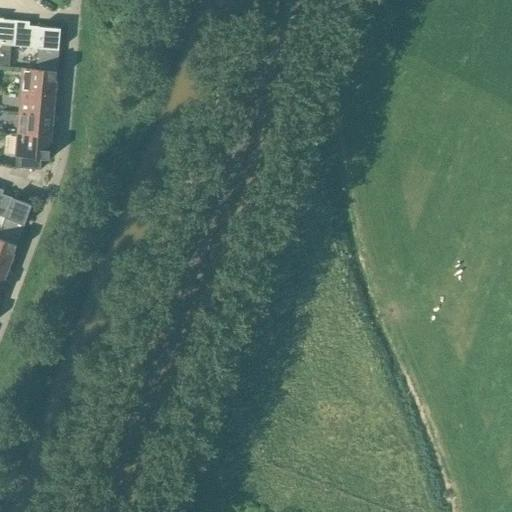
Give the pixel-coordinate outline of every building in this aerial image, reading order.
[(0,44),(15,46),(17,21),(4,20),(4,23),(0,23),(0,44)] [(23,69),(58,72),(62,29),(30,26),(30,22),(17,21),(15,46),(38,48),(36,69),(23,68),(23,69)] [(56,94),(58,72),(23,69),(21,91),(56,94)] [(54,115),(56,94),(21,91),(20,112),(54,115)] [(52,137),(54,115),(20,112),(18,134),(52,137)] [(52,137),(18,134),(16,156),(17,156),(16,168),(41,170),(42,159),(50,159),(52,137)] [(0,239),(17,246),(33,205),(3,194),(4,190),(0,188),(0,215),(5,218),(0,231),(0,239)] [(0,262),(10,266),(17,246),(0,239),(0,262)] [(0,262),(0,285),(2,287),(10,266),(0,262)]
